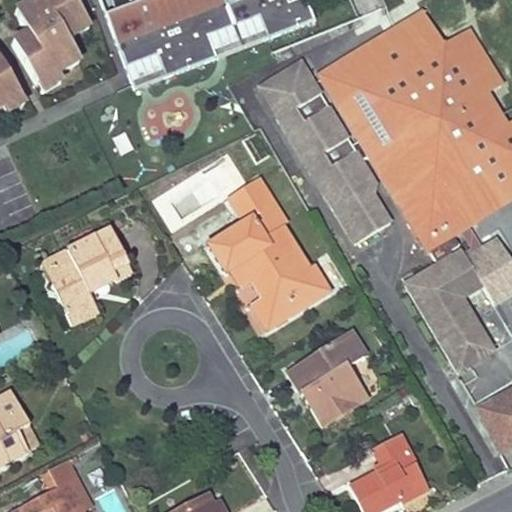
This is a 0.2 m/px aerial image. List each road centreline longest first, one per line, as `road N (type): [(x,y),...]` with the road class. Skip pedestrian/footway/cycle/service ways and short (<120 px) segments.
road 1 (residential): [(206,371),(208,347),(194,326),(170,317),(145,326),(132,347),(134,373),(164,395),(189,390)]
road 2 (residential): [(301,511),(247,405),(206,371)]
